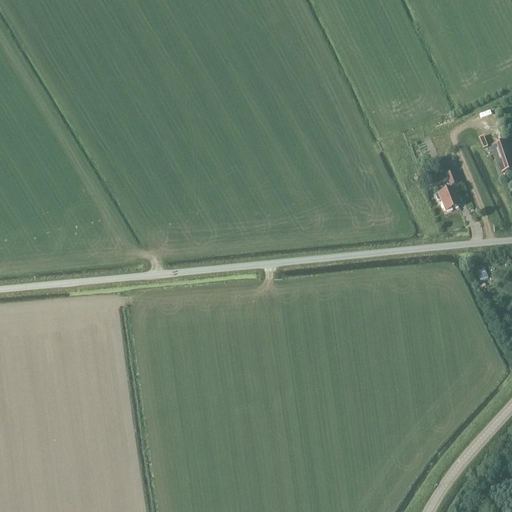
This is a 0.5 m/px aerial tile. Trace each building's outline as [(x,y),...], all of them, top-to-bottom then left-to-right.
[(421,140),(425,157),(430,156),(426,139),(421,140)] [(511,171),(511,151),(509,153),(506,142),(492,147),(502,175),(511,171)] [(456,185),(452,174),(446,176),(450,188),(456,185)] [(451,190),(437,195),(436,197),(438,202),(440,203),(442,202),(446,213),(458,209),(451,190)] [(511,473),(506,467),(502,472),(508,478),(511,473)] [(477,495),(471,507),(477,510),(483,498),(477,495)]
